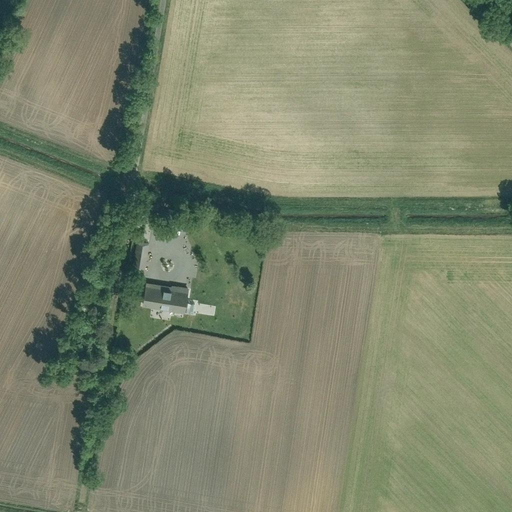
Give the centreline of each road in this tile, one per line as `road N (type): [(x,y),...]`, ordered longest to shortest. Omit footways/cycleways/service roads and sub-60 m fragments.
road 1 (unclassified): [(163,0),(93,428)]
road 2 (track): [(278,221),(391,235),(511,233)]
